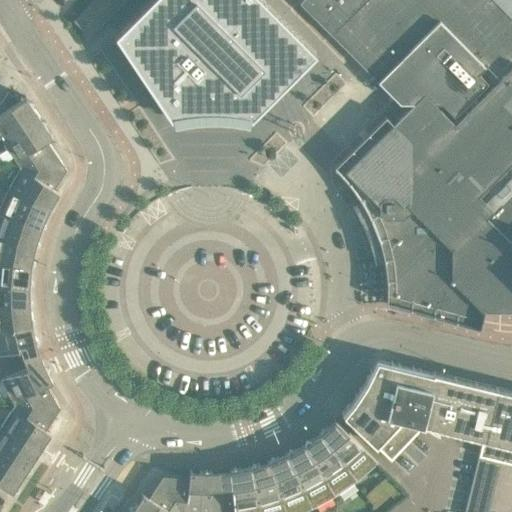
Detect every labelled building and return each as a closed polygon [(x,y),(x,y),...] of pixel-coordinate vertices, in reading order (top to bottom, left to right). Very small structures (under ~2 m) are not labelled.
[(89,36),(104,21),(125,0),(93,0),(73,20),(89,36)] [(262,0),(148,0),(114,34),(171,117),(176,116),(187,114),(206,113),(211,112),(221,113),(234,114),(250,118),(315,52),(262,0)] [(511,0),(300,0),(298,2),(377,81),(391,94),(398,102),(411,102),(407,107),(392,122),(389,119),(343,165),(354,178),(366,196),(377,216),(386,217),(383,220),(381,224),(381,229),(383,233),(387,236),(385,238),(390,257),(392,278),(393,297),(481,321),(484,309),(511,309),(511,0)] [(0,138),(1,140),(38,115),(31,105),(32,99),(27,98),(25,96),(20,99),(8,91),(0,102),(0,138)] [(38,115),(1,140),(15,161),(47,139),(52,135),(50,133),(46,126),(44,124),(45,118),(39,117),(38,115)] [(57,163),(57,164),(61,161),(47,139),(15,161),(16,163),(57,163)] [(56,169),(56,166),(56,165),(57,164),(57,163),(16,163),(20,168),(20,167),(54,188),(62,173),(56,169)] [(20,167),(20,168),(8,189),(48,209),(48,208),(53,206),(52,201),(58,191),(54,188),(20,167)] [(48,209),(8,189),(0,205),(0,211),(34,224),(40,227),(40,226),(45,224),(43,219),(48,209)] [(0,236),(28,244),(34,224),(0,211),(0,236)] [(34,245),(28,244),(0,236),(0,260),(30,264),(34,261),(31,256),(32,254),(34,245)] [(30,264),(0,260),(0,283),(28,284),(28,283),(32,280),(29,276),(30,264)] [(28,284),(0,283),(0,306),(29,304),(28,303),(32,299),(28,296),(28,284)] [(29,304),(0,306),(0,329),(31,323),(34,319),(30,315),(29,304)] [(31,323),(0,329),(0,354),(19,349),(22,355),(23,358),(39,352),(38,350),(35,342),(38,337),(34,334),(31,323)] [(1,378),(12,401),(46,383),(52,380),(51,378),(46,369),(48,364),(43,362),(42,360),(39,352),(23,358),(26,367),(1,378)] [(346,416),(391,459),(421,427),(422,423),(432,425),(483,437),(478,454),(511,462),(511,390),(375,357),(363,382),(351,400),(341,412),(346,416)] [(14,405),(12,408),(44,428),(59,406),(46,383),(12,401),(14,405)] [(44,428),(12,408),(0,425),(0,427),(37,452),(37,451),(43,449),(42,443),(50,432),(44,428)] [(347,468),(356,480),(377,463),(334,419),(333,420),(325,426),(320,426),(320,431),(319,432),(347,468)] [(37,452),(0,427),(0,454),(24,471),(25,470),(31,468),(30,462),(37,452)] [(303,443),(335,495),(356,480),(347,468),(319,432),(310,438),(305,438),(304,443),(303,443)] [(286,453),(312,508),(335,495),(303,443),(293,449),(288,447),(286,452),(286,453)] [(267,460),(285,511),(300,511),(312,508),(286,453),(276,457),(271,455),(268,460),(267,460)] [(24,471),(0,454),(0,483),(11,491),(12,489),(18,487),(17,482),(24,471)] [(250,465),(248,466),(259,511),(285,511),(267,460),(262,462),(257,463),(252,461),(250,465)] [(233,511),(259,511),(248,466),(238,468),(233,465),(230,469),(228,469),(222,470),(220,470),(221,487),(223,487),(231,486),(233,511)] [(188,476),(184,511),(210,511),(210,488),(221,487),(220,470),(211,470),(209,470),(205,467),(201,470),(189,469),(189,470),(188,476)] [(147,495),(172,511),(184,511),(188,476),(161,473),(147,495)] [(385,476),(374,486),(385,499),(389,496),(397,489),(385,476)] [(128,511),(172,511),(147,495),(142,492),(134,504),(128,505),(129,511),(128,511)]
